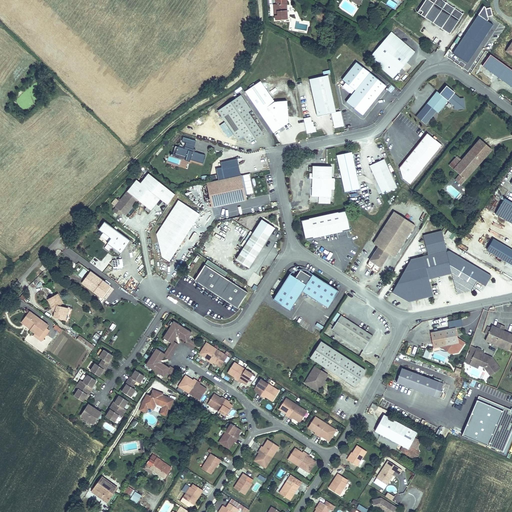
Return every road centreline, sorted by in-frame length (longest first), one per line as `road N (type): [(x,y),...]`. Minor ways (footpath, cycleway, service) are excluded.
road 1 (unclassified): [(511,109),(461,74),(435,69),(371,132),(298,150),(279,180),(294,251)]
road 2 (unclassified): [(294,251),(243,322),(222,332),(167,302),(153,284)]
road 3 (residential): [(402,319),(331,457)]
road 4 (unknown): [(374,383),(433,411),(484,393),(511,402)]
road 5 (unclassified): [(294,251),(402,319)]
